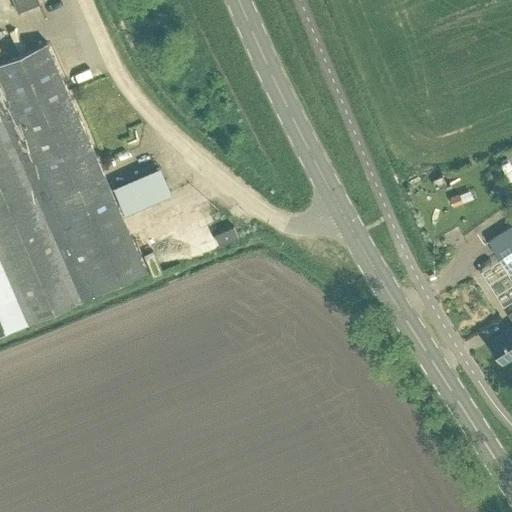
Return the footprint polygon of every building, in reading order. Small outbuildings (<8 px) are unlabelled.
[(12,0),(17,11),(39,2),(38,0),(12,0)] [(46,41),(0,61),(0,328),(1,331),(146,269),(46,41)] [(461,192),(451,196),(454,204),(464,200),(461,192)] [(509,271),(511,269),(511,222),(488,238),(509,271)] [(238,236),(233,225),(214,233),(219,244),(238,236)] [(501,304),(511,297),(511,279),(498,257),(479,268),(501,304)] [(503,361),(511,355),(511,309),(507,313),(511,319),(511,325),(489,340),(503,361)]
